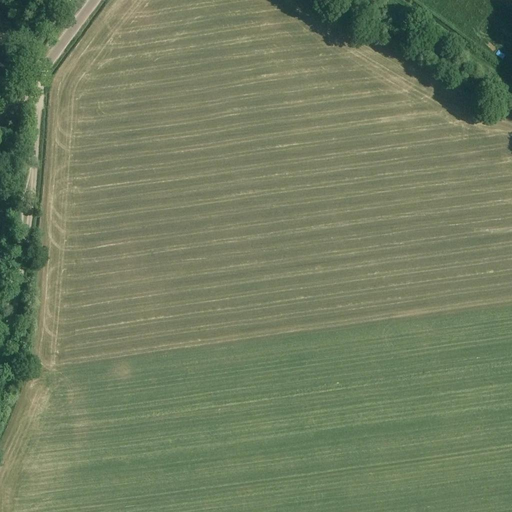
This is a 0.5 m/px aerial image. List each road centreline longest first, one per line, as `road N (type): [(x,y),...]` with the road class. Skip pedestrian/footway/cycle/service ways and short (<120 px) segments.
road 1 (track): [(0,356),(27,235),(40,73)]
road 2 (unclassified): [(0,119),(93,0)]
